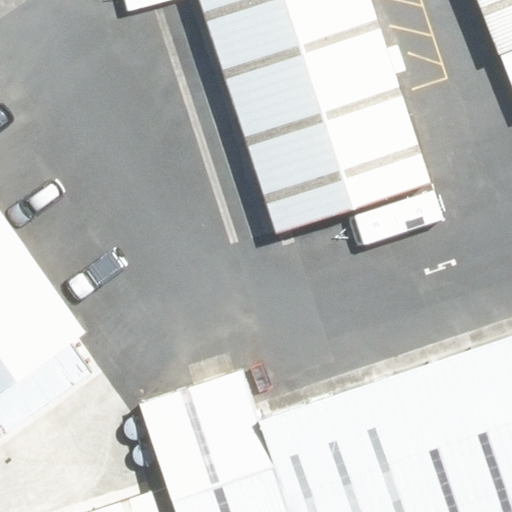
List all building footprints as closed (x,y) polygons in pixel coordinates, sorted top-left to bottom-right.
[(416,188),(353,0),(183,0),(262,238),(416,188)] [(511,0),(458,0),(483,62),(511,50),(511,0)] [(0,249),(0,381),(62,338),(0,249)] [(94,406),(162,365),(136,323),(69,364),(94,406)] [(511,511),(511,337),(245,429),(227,378),(129,412),(163,511),(511,511)] [(117,511),(71,470),(31,511),(15,511),(8,505),(1,511),(117,511)]
